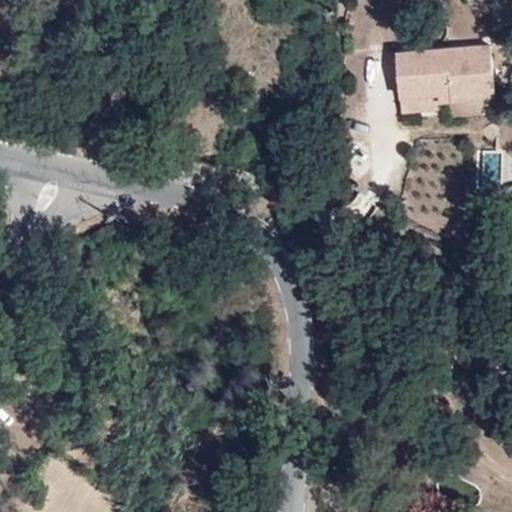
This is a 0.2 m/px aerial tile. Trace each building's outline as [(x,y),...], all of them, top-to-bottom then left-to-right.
[(491,49),(472,50),(472,60),(491,59),(491,49)] [(397,50),(397,93),(397,109),(435,108),(435,93),(448,93),(448,101),(491,100),(491,59),(472,60),(472,50),(397,50)] [(507,362),(505,367),(511,370),(511,333),(493,324),(483,343),(498,352),(496,357),(507,362)] [(496,357),(494,361),(505,367),(507,362),(496,357)] [(505,367),(494,361),(488,372),(500,378),(505,367)] [(511,370),(505,367),(500,378),(511,383),(511,370)]
